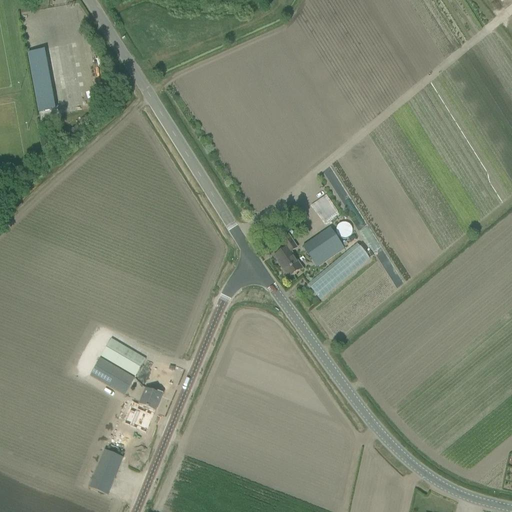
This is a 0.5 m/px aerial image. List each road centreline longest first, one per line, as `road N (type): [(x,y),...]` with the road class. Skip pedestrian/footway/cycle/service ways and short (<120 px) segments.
road 1 (unclassified): [(511,505),(461,494),(413,463),(253,256)]
road 2 (unclassified): [(253,256),(88,0)]
road 3 (unclassified): [(140,511),(225,303),(253,256)]
